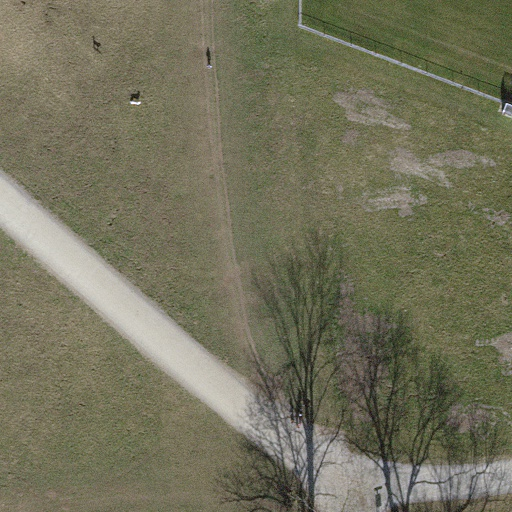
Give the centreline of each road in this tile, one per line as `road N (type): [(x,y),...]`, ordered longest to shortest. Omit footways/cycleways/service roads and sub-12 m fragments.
road 1 (track): [(335,474),(288,445),(0,193)]
road 2 (track): [(335,474),(396,486),(511,473)]
